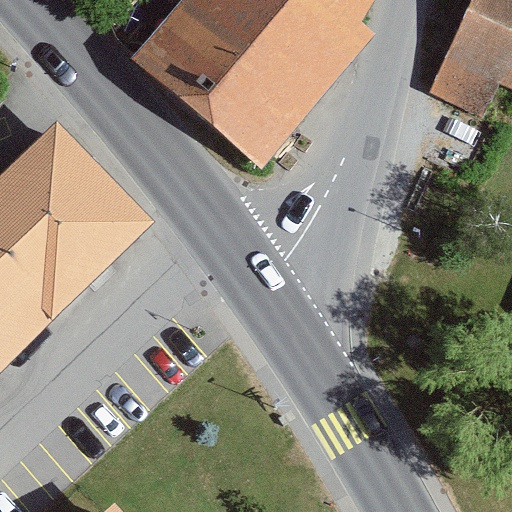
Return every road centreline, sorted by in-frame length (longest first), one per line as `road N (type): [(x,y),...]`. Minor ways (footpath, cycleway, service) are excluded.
road 1 (secondary): [(267,282),(39,0)]
road 2 (residential): [(267,282),(334,194),(403,0)]
road 3 (secondary): [(399,511),(267,282)]
